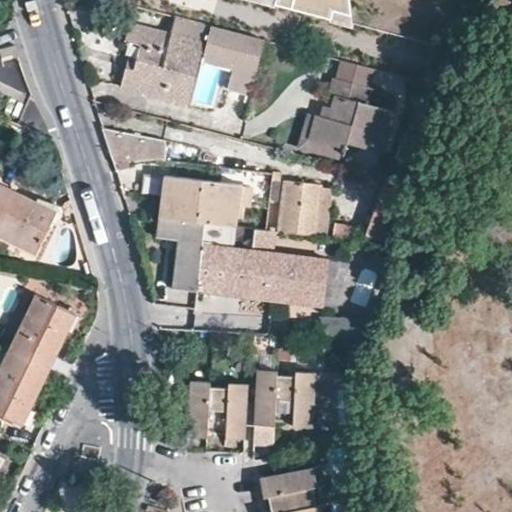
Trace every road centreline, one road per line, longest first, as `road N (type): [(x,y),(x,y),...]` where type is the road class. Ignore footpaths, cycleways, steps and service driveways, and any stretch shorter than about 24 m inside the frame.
road 1 (residential): [(141,386),(123,273),(45,26)]
road 2 (unknown): [(72,107),(263,156),(296,98),(318,82)]
road 3 (residential): [(141,386),(91,398),(82,408),(30,511)]
road 4 (residential): [(123,511),(141,386)]
